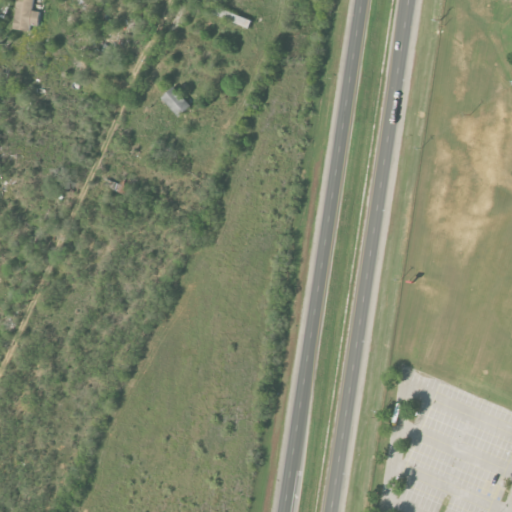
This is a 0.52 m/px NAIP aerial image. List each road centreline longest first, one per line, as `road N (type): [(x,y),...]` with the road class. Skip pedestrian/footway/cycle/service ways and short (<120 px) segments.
road 1 (primary): [(364,0),(285,511)]
road 2 (primary): [(330,511),(408,0)]
